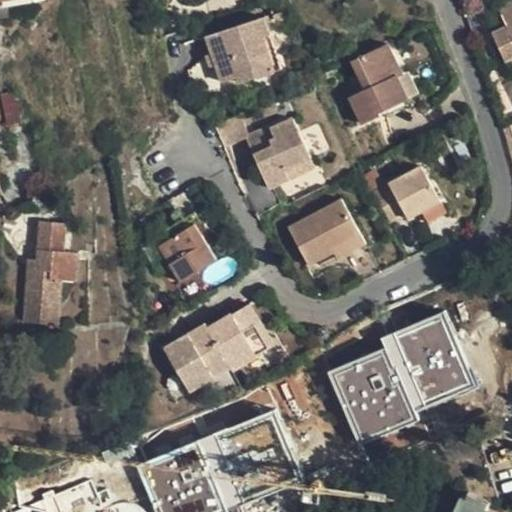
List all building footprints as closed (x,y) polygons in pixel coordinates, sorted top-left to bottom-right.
[(507,26),(493,32),(508,64),(511,62),(511,0),(499,7),(507,26)] [(253,58),(267,53),(261,36),(271,33),(264,16),(210,36),(225,80),(240,74),(242,81),(259,75),(253,58)] [(277,50),(271,33),(261,36),(267,53),(277,50)] [(391,79),(398,75),(402,73),(388,43),(353,60),(367,89),(351,96),(363,123),(381,115),(379,111),(375,103),(383,100),(387,108),(402,101),(391,79)] [(277,50),(267,53),(253,58),(259,75),(283,66),(277,50)] [(409,98),(398,75),(391,79),(402,101),(409,98)] [(19,92),(4,95),(10,122),(24,119),(19,92)] [(379,111),(387,108),(383,100),(375,103),(379,111)] [(296,165),(313,157),(295,119),(273,130),(271,127),(246,139),(272,189),(299,175),(296,165)] [(318,165),(313,157),(296,165),(299,175),(318,165)] [(445,211),(439,200),(423,165),(389,182),(406,216),(417,210),(422,222),(445,211)] [(310,265),(336,252),(334,246),(362,233),(345,200),(289,227),(310,265)] [(25,313),(38,312),(38,293),(55,293),(55,268),(69,267),(68,238),(55,239),(53,209),(29,212),(31,249),(31,258),(22,258),(25,313)] [(171,225),(177,235),(195,225),(201,220),(194,211),(171,225)] [(217,260),(195,225),(177,235),(159,246),(180,282),(217,260)] [(367,243),(362,233),(334,246),(336,252),(339,257),(367,243)] [(22,249),(22,258),(31,258),(31,249),(22,249)] [(56,311),(55,293),(38,293),(38,312),(56,311)] [(253,306),(237,316),(241,321),(256,311),(253,306)] [(241,321),(237,316),(211,332),(209,329),(165,352),(191,395),(235,372),(236,374),(278,351),(256,311),(241,321)] [(328,369),(353,438),(477,394),(448,312),(378,336),(383,350),(328,369)] [(137,460),(154,511),(213,511),(223,509),(206,459),(227,452),(231,464),(284,446),(273,414),(137,460)] [(496,511),(463,497),(455,511),(496,511)]
